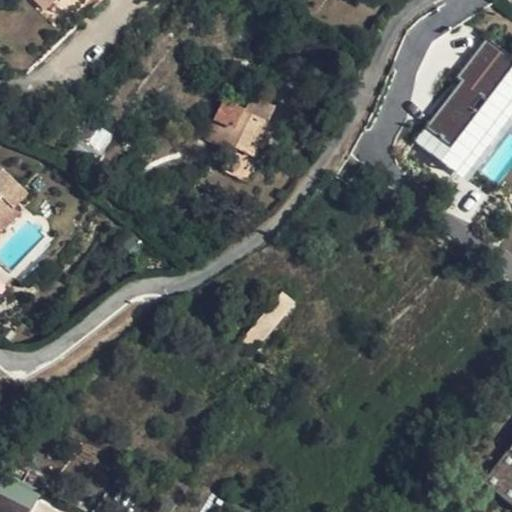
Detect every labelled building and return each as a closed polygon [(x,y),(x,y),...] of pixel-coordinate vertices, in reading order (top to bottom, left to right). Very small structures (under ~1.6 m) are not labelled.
[(460,85),(416,140),(455,174),(511,98),(511,59),(485,40),(453,77),(460,85)] [(219,140),(240,150),(253,156),(276,108),(251,97),(245,111),(225,103),(216,120),(226,124),(219,140)] [(249,165),(253,156),(240,150),(236,159),(249,165)] [(0,215),(9,205),(25,188),(0,165),(0,215)] [(130,168),(113,188),(126,198),(143,178),(130,168)] [(29,191),(25,188),(9,205),(14,208),(29,191)] [(0,233),(19,213),(14,208),(9,205),(0,215),(0,233)] [(235,347),(250,356),(294,302),(281,293),(235,347)] [(265,388),(254,380),(236,410),(247,417),(265,388)] [(248,424),(236,418),(220,443),(232,451),(248,424)] [(511,449),(486,479),(511,502),(511,449)] [(30,511),(40,494),(5,475),(0,485),(0,511),(30,511)]
